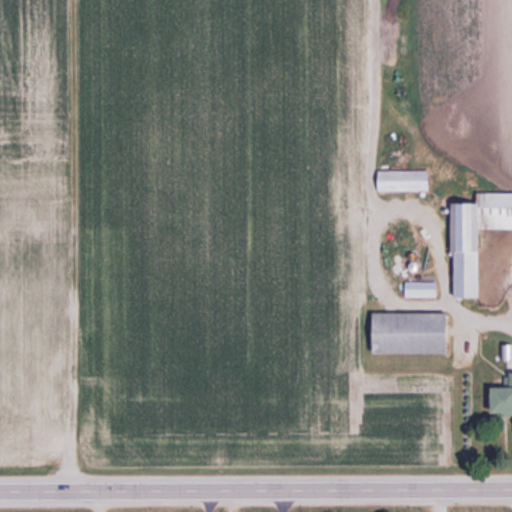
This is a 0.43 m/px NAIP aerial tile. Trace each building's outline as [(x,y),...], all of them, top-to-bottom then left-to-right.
[(401,0),(393,0),(394,31),(402,30),(401,0)] [(434,191),(434,170),(380,170),(380,191),(434,191)] [(485,297),(486,229),(511,229),(511,192),(483,192),(483,203),(459,202),(459,297),(485,297)] [(440,282),(407,282),(407,298),(440,298),(440,282)] [(456,313),(380,313),(380,354),(456,354),(456,313)] [(493,416),(511,415),(511,388),(492,389),(493,416)]
